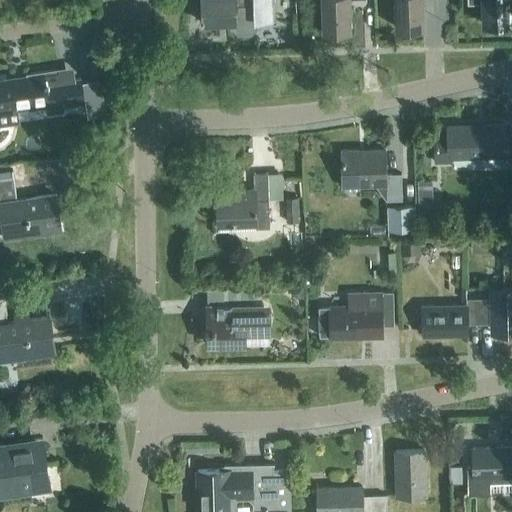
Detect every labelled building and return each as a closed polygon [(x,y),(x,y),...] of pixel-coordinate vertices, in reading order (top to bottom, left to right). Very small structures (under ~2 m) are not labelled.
[(255,25),(255,21),(271,20),(270,0),(200,0),(201,23),(235,21),(235,26),(237,31),(240,34),(245,35),(251,34),(254,30),(255,25)] [(321,0),(323,30),(350,30),(348,0),(321,0)] [(394,0),(396,28),(422,27),(421,0),(394,0)] [(511,0),(467,0),(468,1),(483,0),(484,25),(510,24),(509,7),(511,7),(511,0)] [(0,111),(46,105),(47,110),(49,112),(61,110),(63,108),(84,105),(80,79),(60,81),(58,69),(26,74),(26,77),(0,80),(0,111)] [(82,85),(86,104),(88,117),(107,114),(102,82),(82,85)] [(511,133),(503,134),(503,125),(447,127),(447,136),(435,137),(434,136),(435,163),(451,162),(451,157),(503,155),(503,160),(511,159),(511,133)] [(386,174),(385,150),(341,151),(342,187),(386,185),(386,200),(402,200),(401,174),(386,174)] [(269,227),(268,201),(268,199),(283,199),(282,173),(253,174),(254,189),(216,190),(217,222),(255,221),(255,228),(269,227)] [(0,179),(0,210),(1,220),(4,239),(44,233),(43,226),(59,224),(54,195),(16,200),(12,177),(0,179)] [(421,220),(433,220),(432,197),(420,198),(421,220)] [(286,222),(299,222),(298,198),(286,198),(286,222)] [(388,230),(416,229),(415,205),(387,206),(388,230)] [(401,241),(401,257),(406,262),(414,262),(419,256),(419,245),(423,245),(423,241),(401,241)] [(303,287),(290,287),(290,294),(295,300),(303,300),(303,287)] [(478,298),(479,324),(485,324),(485,321),(491,321),(491,333),(511,332),(511,288),(511,289),(490,289),(490,298),(478,298)] [(348,291),(348,306),(328,307),(329,308),(321,308),(321,337),(329,336),(329,337),(382,336),(381,326),(393,325),(392,292),(382,292),(382,290),(348,291)] [(6,323),(5,313),(6,313),(3,298),(0,298),(0,360),(55,352),(49,316),(30,319),(29,309),(13,312),(14,321),(6,323)] [(467,324),(479,324),(478,298),(466,299),(466,305),(422,306),(422,335),(467,334),(467,324)] [(270,304),(206,305),(207,344),(245,343),(245,332),(263,332),(271,332),(270,304)] [(0,444),(0,495),(50,488),(42,438),(0,444)] [(511,447),(472,449),(472,466),(467,466),(468,495),(490,494),(489,476),(511,475),(511,447)] [(397,496),(425,495),(423,450),(395,451),(397,496)] [(274,471),(273,463),(250,464),(224,464),(224,466),(219,466),(219,470),(197,470),(198,511),(236,511),(236,500),(248,500),(252,503),(252,511),(290,511),(289,470),(274,471)] [(362,495),(362,486),(317,488),(317,511),(386,511),(386,495),(362,495)]
